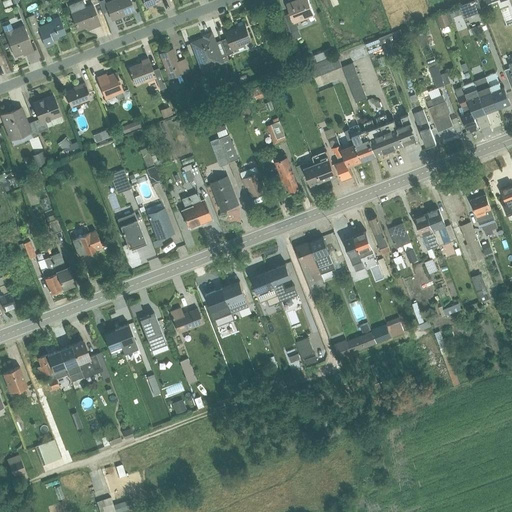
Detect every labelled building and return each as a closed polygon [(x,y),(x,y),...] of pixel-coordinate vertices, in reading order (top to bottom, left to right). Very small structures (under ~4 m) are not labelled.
[(103,0),(111,19),(134,11),(129,0),(103,0)] [(142,0),(146,9),(168,0),(142,0)] [(294,22),(314,15),(308,0),(297,0),(287,3),(294,22)] [(504,0),(472,0),(459,4),(463,16),(498,5),(500,10),(507,8),(504,0)] [(78,33),(100,25),(92,3),(70,11),(78,33)] [(458,7),(449,10),(457,32),(466,29),(458,7)] [(440,27),(450,24),(446,12),(436,16),(440,27)] [(45,44),(67,36),(58,13),(36,21),(45,44)] [(15,58),(33,52),(24,26),(5,33),(15,58)] [(233,53),(253,45),(246,27),(226,35),(233,53)] [(201,72),(224,63),(212,32),(202,36),(202,37),(190,42),(201,72)] [(390,33),(364,43),(369,56),(395,46),(390,33)] [(168,78),(183,73),(174,47),(159,53),(168,78)] [(308,64),(317,88),(345,77),(336,54),(328,57),(325,50),(312,55),(315,61),(308,64)] [(133,84),(154,76),(148,58),(127,66),(133,84)] [(352,62),(341,66),(355,102),(366,98),(352,62)] [(448,83),(446,72),(439,73),(437,65),(429,67),(432,86),(448,83)] [(104,99),(123,92),(116,71),(97,78),(104,99)] [(474,117),(511,102),(498,72),(462,86),(474,117)] [(70,107),(91,99),(84,81),(64,89),(70,107)] [(461,116),(468,132),(478,127),(474,117),(462,86),(454,89),(464,114),(461,116)] [(253,99),(263,97),(261,87),(252,89),(253,99)] [(41,123),(61,116),(54,94),(33,101),(41,123)] [(428,107),(437,132),(453,126),(448,112),(450,111),(446,100),(428,107)] [(11,140),(32,132),(22,106),(0,114),(11,140)] [(177,122),(169,123),(168,107),(161,108),(162,120),(164,142),(170,141),(170,145),(179,144),(178,138),(179,138),(177,122)] [(426,147),(436,143),(423,110),(413,113),(426,147)] [(361,123),(362,124),(350,128),(352,132),(388,120),(386,114),(361,123)] [(404,143),(417,139),(407,114),(395,119),(404,143)] [(404,143),(395,119),(367,130),(377,154),(404,143)] [(280,120),(266,124),(271,144),(285,141),(280,120)] [(140,129),(139,122),(121,126),(123,133),(140,129)] [(216,133),(218,138),(209,142),(219,166),(238,159),(226,129),(216,133)] [(93,135),(97,147),(111,142),(106,130),(93,135)] [(333,130),(325,130),(326,142),(334,141),(333,130)] [(362,160),(377,154),(367,130),(352,135),(362,160)] [(362,160),(352,135),(338,141),(347,165),(362,160)] [(66,137),(57,144),(65,155),(74,148),(66,137)] [(352,177),(347,165),(338,141),(329,145),(342,180),(352,177)] [(146,167),(153,164),(146,148),(139,151),(146,167)] [(41,153),(33,156),(37,166),(45,163),(41,153)] [(323,179),(335,174),(327,154),(315,159),(323,179)] [(191,156),(179,160),(182,166),(193,162),(191,156)] [(286,195),(299,191),(286,157),(273,162),(286,195)] [(323,179),(315,159),(301,165),(310,185),(323,179)] [(191,165),(183,166),(185,182),(193,180),(191,165)] [(153,166),(147,169),(152,183),(158,180),(153,166)] [(250,198),(266,191),(256,166),(240,173),(250,198)] [(109,174),(116,193),(130,189),(123,169),(109,174)] [(221,210),(240,203),(229,175),(210,182),(221,210)] [(511,217),(511,216),(511,185),(501,189),(511,217)] [(482,232),(497,227),(486,194),(471,200),(482,232)] [(189,228),(211,219),(203,199),(181,208),(189,228)] [(157,240),(174,234),(162,201),(145,207),(157,240)] [(438,246),(451,241),(439,208),(426,212),(438,246)] [(438,246),(426,212),(414,217),(426,250),(438,246)] [(380,250),(389,247),(377,216),(368,219),(380,250)] [(119,225),(128,248),(145,242),(137,218),(119,225)] [(395,247),(415,240),(407,220),(387,227),(395,247)] [(472,261),(483,257),(469,222),(459,226),(472,261)] [(80,257),(102,248),(95,229),(73,238),(80,257)] [(361,256),(374,251),(365,231),(353,236),(361,256)] [(352,260),(361,256),(353,236),(344,240),(352,260)] [(318,266),(332,260),(322,237),(309,243),(318,266)] [(318,266),(309,243),(299,247),(308,270),(318,266)] [(62,289),(75,283),(62,250),(49,256),(62,289)] [(135,254),(128,256),(131,267),(139,265),(135,254)] [(392,258),(397,271),(405,268),(400,255),(392,258)] [(62,289),(49,256),(37,260),(50,293),(62,289)] [(262,307),(279,301),(267,267),(250,273),(262,307)] [(471,275),(480,300),(489,297),(480,272),(471,275)] [(231,311),(248,305),(240,280),(222,286),(231,311)] [(0,301),(4,311),(16,307),(7,282),(0,285),(0,301)] [(290,327),(298,324),(289,300),(282,302),(290,327)] [(178,333),(203,324),(194,301),(169,310),(178,333)] [(416,302),(411,304),(418,323),(423,321),(416,302)] [(443,307),(445,314),(461,309),(458,302),(443,307)] [(151,349),(167,343),(154,311),(138,318),(151,349)] [(359,348),(404,334),(400,320),(369,329),(367,322),(358,325),(362,336),(356,338),(359,348)] [(434,333),(440,346),(445,344),(438,330),(434,333)] [(125,359),(138,356),(132,331),(106,337),(109,351),(122,348),(125,359)] [(303,365),(315,362),(309,337),(297,340),(303,365)] [(80,370),(93,366),(83,339),(71,344),(80,370)] [(80,370),(71,344),(58,348),(68,375),(80,370)] [(55,380),(68,375),(58,348),(45,353),(55,380)] [(55,380),(45,353),(35,357),(39,366),(35,368),(41,385),(55,380)] [(296,354),(289,357),(292,363),(299,360),(296,354)] [(186,383),(194,381),(189,358),(180,360),(186,383)] [(10,393),(27,386),(19,366),(3,372),(10,393)] [(154,375),(146,377),(152,396),(159,394),(154,375)] [(57,381),(49,384),(52,390),(59,387),(57,381)] [(193,398),(197,410),(203,408),(199,397),(193,398)] [(180,399),(171,403),(175,413),(185,408),(180,399)] [(37,445),(43,463),(60,457),(54,439),(37,445)] [(115,466),(118,478),(125,476),(122,464),(115,466)] [(96,500),(98,511),(113,511),(111,497),(96,500)] [(113,503),(116,511),(129,508),(127,499),(113,503)]
